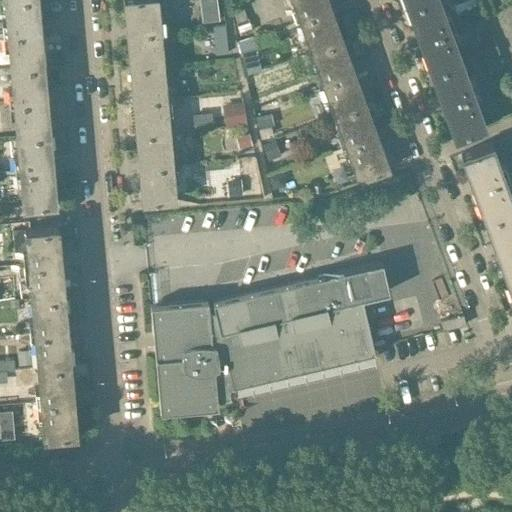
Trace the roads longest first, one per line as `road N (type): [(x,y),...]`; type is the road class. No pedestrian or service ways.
road 1 (residential): [(111,470),(77,0)]
road 2 (residential): [(511,388),(367,0)]
road 3 (tertiary): [(138,486),(172,466),(270,455),(511,403)]
